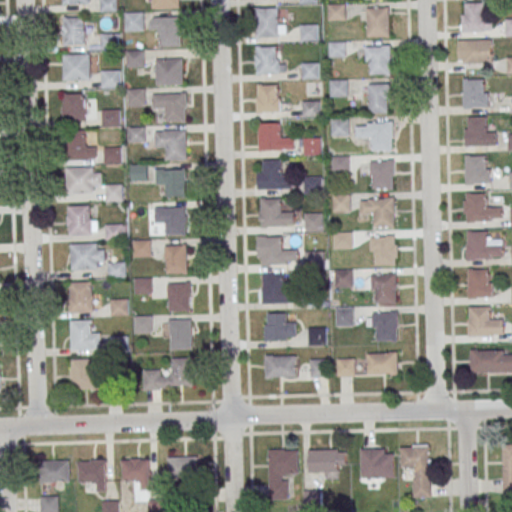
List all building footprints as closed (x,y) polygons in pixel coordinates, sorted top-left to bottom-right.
[(100,0),(100,12),(118,12),(117,0),(100,0)] [(152,0),(179,0),(180,8),(153,9),(152,0)] [(465,2),(485,2),(485,15),(490,15),(490,29),(474,30),(474,31),(465,31),(465,14),(465,2)] [(344,4),(329,4),(329,20),(344,20),(344,4)] [(368,8),(390,7),(391,36),(369,37),(368,8)] [(286,37),(286,18),(278,18),(278,8),(257,8),(257,37),(286,37)] [(144,12),(125,12),(125,31),(144,31),(144,12)] [(86,17),(64,17),(64,45),(86,45),(86,17)] [(151,17),(151,30),(161,30),(161,46),(182,46),(182,17),(151,17)] [(300,24),(300,41),(318,41),(318,24),(300,24)] [(118,48),(118,34),(102,34),(102,48),(118,48)] [(492,63),(492,40),(463,40),(463,63),(492,63)] [(330,56),(345,56),(345,43),(330,43),(330,56)] [(366,45),(366,74),(391,74),(391,45),(366,45)] [(256,47),(256,74),(285,73),(285,56),(276,56),(275,46),(256,47)] [(127,68),(144,68),(144,50),(127,50),(127,68)] [(64,55),(91,54),(92,79),(65,80),(64,55)] [(155,59),(183,58),(184,85),(156,86),(155,59)] [(319,63),(303,63),(303,79),(319,79),(319,63)] [(121,70),(102,70),(102,89),(121,89),(121,70)] [(347,80),(331,80),(331,97),(347,97),(347,80)] [(464,80),(484,80),(484,93),(489,93),(489,107),(473,107),(473,109),(464,109),(464,92),(464,80)] [(391,83),(369,83),(369,113),(391,113),(391,83)] [(281,84),(257,84),(257,112),(281,112),(281,84)] [(128,89),(128,107),(145,106),(145,89),(128,89)] [(64,120),(85,120),(85,94),(64,94),(64,120)] [(153,94),(185,94),(186,121),(166,121),(165,108),(153,108),(153,94)] [(320,118),(320,101),(303,101),(303,118),(320,118)] [(121,109),(102,109),(102,127),(121,127),(121,109)] [(349,118),(332,119),(332,137),(349,137),(349,118)] [(466,146),(496,146),(496,128),(486,128),(486,118),(466,118),(466,146)] [(259,150),(294,150),(294,138),(283,138),(283,123),(259,123),(259,150)] [(357,123),(357,139),(371,139),(371,151),(393,151),(393,123),(357,123)] [(144,128),(130,128),(130,141),(144,141),(144,128)] [(96,148),(86,148),(86,131),(67,131),(67,160),(96,160),(96,148)] [(166,131),(186,131),(187,158),(167,158),(166,131)] [(322,138),(305,138),(305,155),(322,155),(322,138)] [(122,164),(122,146),(104,146),(104,164),(122,164)] [(333,172),(349,172),(349,156),(333,156),(333,172)] [(466,156),(486,156),(486,169),(491,169),(491,183),(475,183),(475,185),(466,185),(465,168),(466,168),(466,156)] [(259,189),(292,189),(292,171),(282,171),(282,161),(259,161),(259,189)] [(394,161),(371,161),(371,189),(394,189),(394,161)] [(67,168),(94,167),(95,193),(68,194),(67,168)] [(166,169),(186,168),(187,195),(167,196),(166,169)] [(326,192),(326,177),(305,177),(305,192),(326,192)] [(123,200),(123,185),(106,185),(106,200),(123,200)] [(333,212),(349,212),(349,194),(333,194),(333,212)] [(465,194),(465,221),(502,221),(502,205),(489,205),(489,194),(465,194)] [(261,226),(293,226),(293,209),(282,209),(282,198),(261,198),(261,226)] [(395,226),(395,198),(361,198),(361,216),(373,216),(373,226),(395,226)] [(68,235),(95,235),(95,206),(68,206),(68,235)] [(166,208),(186,207),(187,234),(167,235),(166,208)] [(306,231),(324,231),(324,213),(306,213),(306,231)] [(125,239),(124,224),(106,224),(106,240),(125,239)] [(467,231),(487,231),(488,244),(492,244),(493,258),(476,259),(476,260),(467,260),(467,243),(468,243),(467,231)] [(352,248),(352,232),(334,232),(334,248),(352,248)] [(398,265),(398,236),(371,236),(371,265),(398,265)] [(262,264),(297,264),(297,248),(284,248),(284,237),(262,237),(262,264)] [(152,240),(134,240),(134,256),(152,256),(152,240)] [(126,277),(126,261),(106,262),(105,243),(71,244),(72,270),(108,269),(108,277),(126,277)] [(166,246),(187,246),(188,273),(167,273),(166,246)] [(325,266),(325,252),(306,252),(306,266),(325,266)] [(335,287),(352,287),(352,270),(335,270),(335,287)] [(469,270),(489,270),(489,283),(494,283),(494,297),(478,297),(478,299),(469,299),(469,282),(469,270)] [(264,303),(287,303),(287,274),(264,274),(264,303)] [(397,274),(368,275),(368,292),(377,292),(377,303),(397,303),(397,274)] [(135,294),(152,294),(152,278),(135,278),(135,294)] [(70,282),(70,312),(100,312),(100,292),(92,292),(92,282),(70,282)] [(169,284),(190,283),(190,310),(170,311),(169,284)] [(129,315),(129,299),(111,299),(111,315),(129,315)] [(336,307),(336,327),(353,327),(353,307),(336,307)] [(469,336),(503,336),(503,316),(492,316),(492,307),(469,307),(469,336)] [(398,312),(368,312),(368,330),(378,330),(378,341),(398,341),(398,312)] [(265,340),(297,340),(297,322),(286,322),(286,313),(265,313),(265,340)] [(135,316),(135,334),(152,334),(152,316),(135,316)] [(171,320),(192,319),(193,346),(172,347),(171,320)] [(101,350),(101,330),(90,330),(90,320),(71,320),(71,350),(101,350)] [(310,345),(327,345),(327,328),(310,328),(310,345)] [(128,336),(111,336),(111,349),(128,349),(128,336)] [(511,350),(471,350),(471,372),(511,372),(511,350)] [(368,373),(398,373),(398,353),(368,353),(368,373)] [(297,356),(266,356),(266,377),(297,377),(297,356)] [(172,358),(192,358),(193,385),(173,385),(172,358)] [(355,359),(338,359),(338,376),(355,376),(355,359)] [(72,360),(72,390),(99,390),(99,360),(72,360)] [(311,360),(311,376),(327,376),(327,360),(311,360)] [(503,494),(511,493),(511,444),(503,444),(503,494)] [(432,445),(402,446),(402,468),(413,468),(413,497),(432,497),(432,445)] [(393,449),(361,449),(361,478),(393,478),(393,449)] [(299,450),(270,450),(270,499),(289,499),(289,476),(299,476),(299,450)] [(347,450),(309,450),(309,472),(347,472),(347,450)] [(170,478),(199,478),(199,457),(170,457),(170,478)] [(123,481),(140,481),(140,489),(151,489),(151,458),(123,458),(123,481)] [(41,482),(70,482),(70,460),(41,460),(41,482)] [(106,460),(79,460),(79,480),(89,480),(89,489),(106,489),(106,460)] [(322,508),(322,490),(306,490),(306,508),(322,508)] [(59,511),(59,496),(41,496),(40,511),(59,511)] [(120,511),(120,501),(103,501),(103,511),(120,511)]
